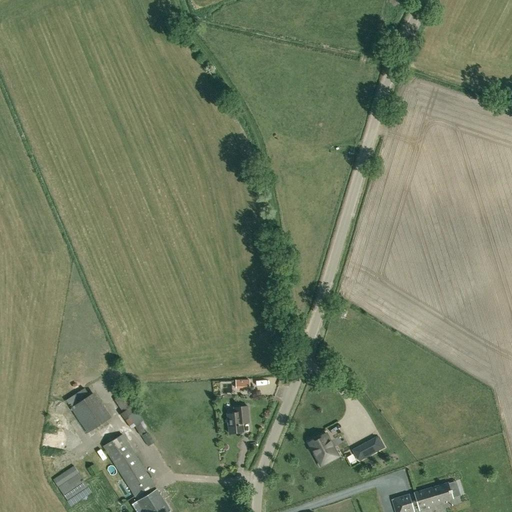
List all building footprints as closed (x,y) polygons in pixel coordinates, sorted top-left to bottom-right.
[(110,376),(112,381),(122,376),(119,371),(110,376)] [(66,400),(87,432),(111,416),(94,391),(90,394),(85,387),(66,400)] [(242,419),(249,418),(248,406),(234,407),(235,412),(227,413),(229,433),(244,432),(242,419)] [(69,407),(65,410),(72,422),(77,419),(69,407)] [(308,442),(320,465),(338,456),(334,447),(330,449),(327,443),(330,441),(326,433),(308,442)] [(103,446),(145,511),(168,511),(171,511),(122,434),(103,446)] [(378,437),(364,444),(370,455),(384,447),(378,437)] [(68,501),(89,488),(74,465),(53,479),(58,487),(68,501)] [(453,498),(452,498),(451,492),(452,491),(451,489),(450,489),(448,483),(414,493),(416,499),(411,501),(409,495),(393,500),(396,509),(396,511),(410,511),(414,511),(412,504),(411,503),(417,502),(419,509),(428,507),(428,505),(453,498)]
